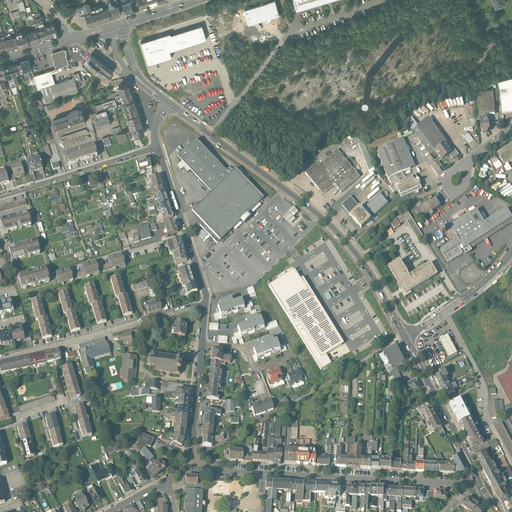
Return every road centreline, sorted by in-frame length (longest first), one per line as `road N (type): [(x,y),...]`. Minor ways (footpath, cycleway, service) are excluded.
road 1 (tertiary): [(168,104),(328,223),(362,260),(405,338)]
road 2 (residential): [(476,481),(237,472),(193,459)]
road 3 (residential): [(0,357),(204,302)]
road 4 (unknown): [(219,66),(204,22),(148,36),(141,47),(150,76),(176,79)]
road 5 (residential): [(156,147),(0,195)]
road 6 (tertiary): [(405,338),(476,481)]
road 7 (residential): [(193,459),(204,302)]
road 8 (residential): [(187,234),(71,266)]
